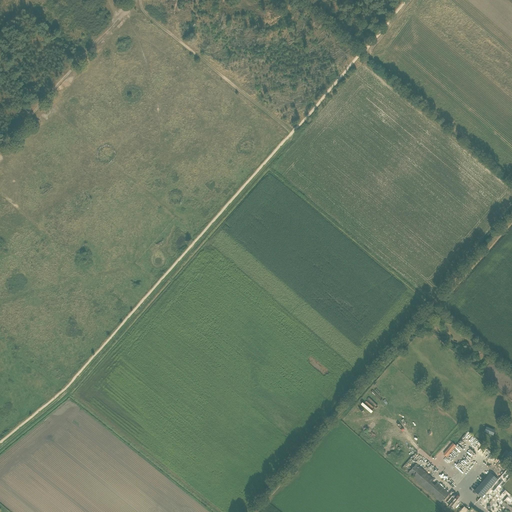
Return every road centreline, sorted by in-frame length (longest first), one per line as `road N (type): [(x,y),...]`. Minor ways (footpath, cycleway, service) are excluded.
road 1 (track): [(140,0),(147,15),(291,137),(65,393),(0,447)]
road 2 (track): [(0,150),(133,0)]
road 3 (track): [(364,51),(511,181)]
